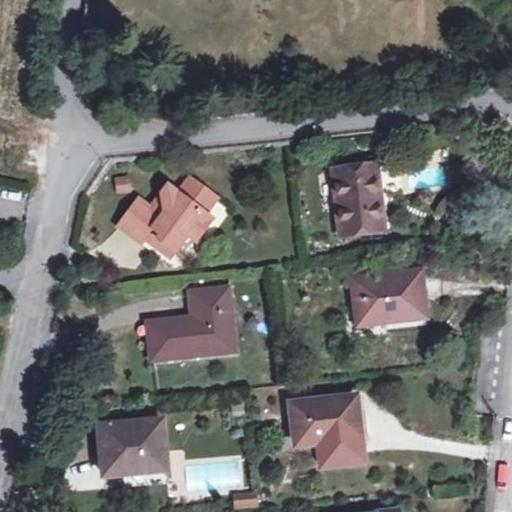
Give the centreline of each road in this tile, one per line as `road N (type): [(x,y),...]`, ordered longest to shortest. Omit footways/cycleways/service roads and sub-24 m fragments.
road 1 (residential): [(69,141),(511,105)]
road 2 (residential): [(40,283),(0,454)]
road 3 (residential): [(69,141),(40,283)]
road 4 (residential): [(70,0),(63,65),(69,141)]
